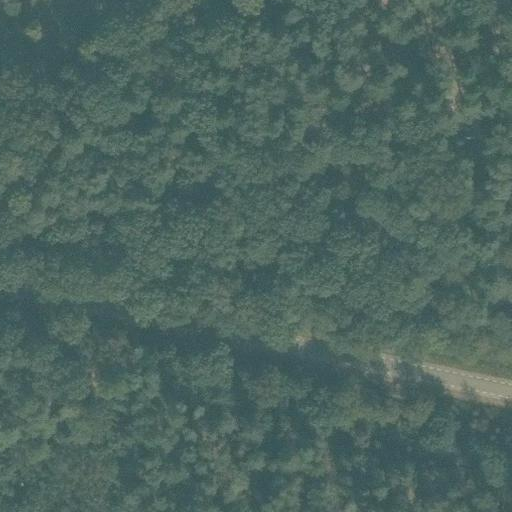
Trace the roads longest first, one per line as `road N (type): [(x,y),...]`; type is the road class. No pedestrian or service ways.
road 1 (unclassified): [(511,392),(0,282)]
road 2 (unclassified): [(0,137),(189,0)]
road 3 (track): [(122,511),(59,295)]
